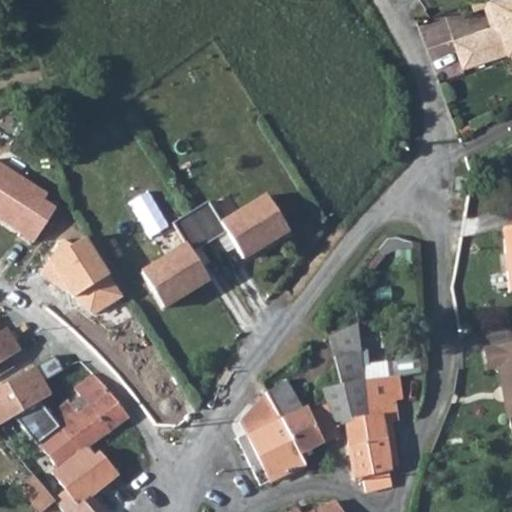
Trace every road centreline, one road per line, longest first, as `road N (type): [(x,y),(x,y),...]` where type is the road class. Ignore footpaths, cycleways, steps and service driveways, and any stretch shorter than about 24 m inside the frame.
road 1 (residential): [(190,494),(236,387),(364,224),(417,176)]
road 2 (residential): [(400,511),(440,372),(437,242),(417,176)]
road 3 (residential): [(190,494),(118,389),(0,288)]
road 4 (residential): [(190,494),(334,490),(368,511)]
road 5 (residential): [(417,176),(434,140),(434,94),(395,25)]
